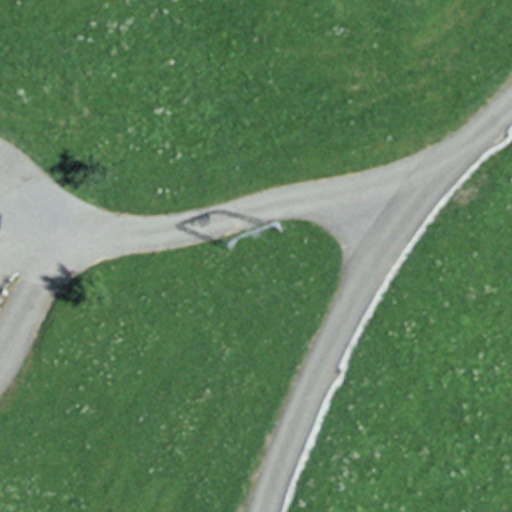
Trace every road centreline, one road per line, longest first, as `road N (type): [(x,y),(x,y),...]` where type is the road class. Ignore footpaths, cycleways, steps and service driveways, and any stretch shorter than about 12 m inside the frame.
road 1 (track): [(511,107),(457,157),(335,335),(256,511)]
road 2 (track): [(457,157),(31,231)]
